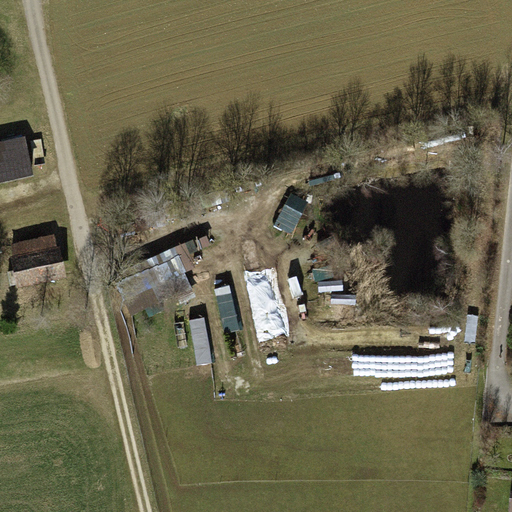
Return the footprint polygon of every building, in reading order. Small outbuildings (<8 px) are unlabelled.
[(26,141),(0,146),(0,179),(33,172),(26,141)] [(133,217),(118,219),(120,231),(136,228),(133,217)] [(53,238),(14,246),(22,284),(63,276),(58,253),(56,253),(53,238)] [(198,296),(190,268),(199,266),(192,244),(164,253),(179,302),(198,296)] [(157,285),(129,295),(135,312),(163,302),(157,285)] [(223,293),(229,331),(243,328),(236,291),(223,293)]
